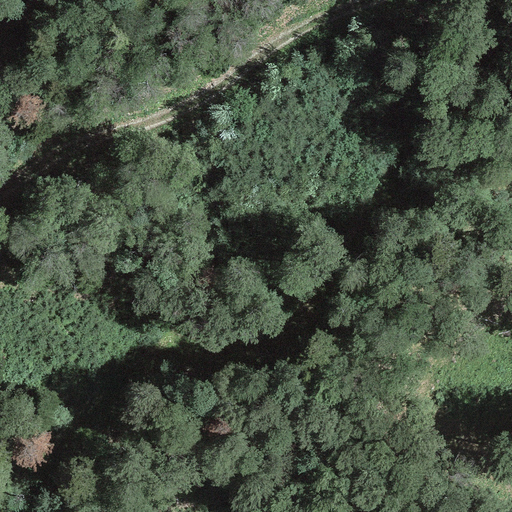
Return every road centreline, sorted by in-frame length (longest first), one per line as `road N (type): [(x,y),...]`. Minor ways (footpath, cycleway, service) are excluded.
road 1 (track): [(24,511),(72,439),(156,356),(174,347),(227,351),(274,340),(319,300),(416,138),(511,41)]
road 2 (track): [(378,0),(310,23),(218,91),(88,139),(0,191)]
